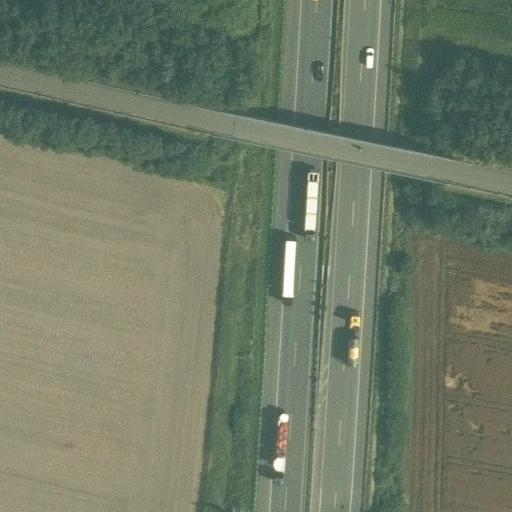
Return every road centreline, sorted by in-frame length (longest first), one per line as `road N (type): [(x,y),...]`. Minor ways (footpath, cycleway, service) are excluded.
road 1 (unclassified): [(511,175),(0,67)]
road 2 (motorway): [(314,0),(282,511)]
road 3 (motorway): [(333,511),(362,0)]
